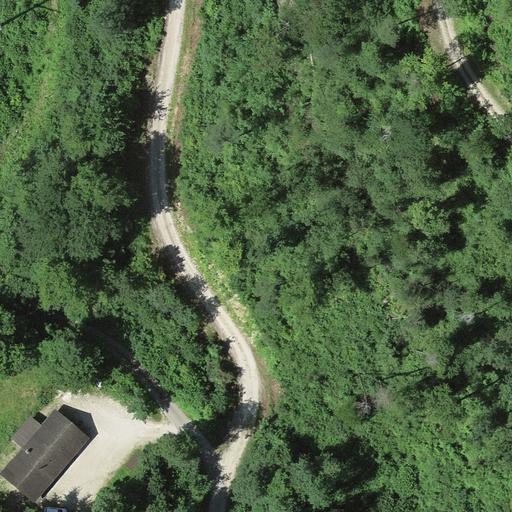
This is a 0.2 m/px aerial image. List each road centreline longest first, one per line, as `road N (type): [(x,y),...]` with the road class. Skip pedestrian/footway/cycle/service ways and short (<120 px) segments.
road 1 (track): [(224,482),(250,409),(251,370),(171,240),(157,192),(181,0)]
road 2 (track): [(0,302),(70,323),(117,348),(198,437),(224,482)]
road 3 (track): [(440,0),(452,51),(511,130)]
